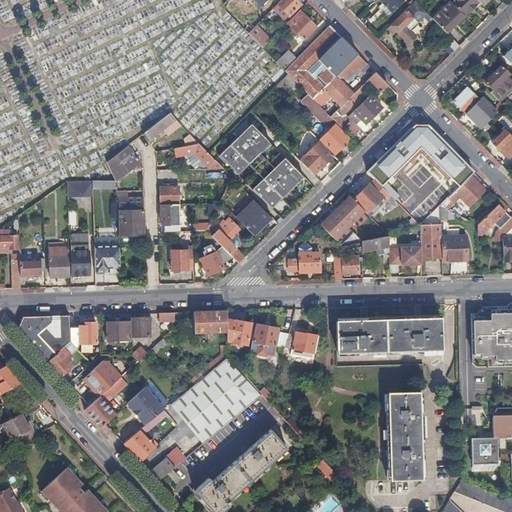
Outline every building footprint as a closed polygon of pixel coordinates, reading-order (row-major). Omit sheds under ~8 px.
[(246,0),(242,4),(248,10),(257,0),(246,0)] [(257,0),(248,10),(253,16),(268,0),(257,0)] [(301,4),(297,0),(282,0),(274,8),(286,20),(301,4)] [(405,0),(379,0),(382,3),(392,13),(405,0)] [(467,14),(479,2),(477,0),(456,0),(455,1),(467,14)] [(432,18),(416,1),(388,28),(394,34),(396,31),(409,45),(416,37),(410,31),(424,17),(428,21),(432,18)] [(465,16),(451,2),(433,19),(447,34),(465,16)] [(392,13),(382,3),(378,7),(388,17),(392,13)] [(317,28),(301,10),(288,22),(305,40),(317,28)] [(245,30),(249,33),(253,30),(253,29),(251,27),(250,25),(245,30)] [(253,30),(249,33),(263,48),(271,40),(257,26),(253,29),(253,30)] [(359,69),(361,70),(368,64),(346,42),(330,26),(297,58),(285,71),(289,74),(298,84),(308,94),(321,107),(332,96),(342,106),(331,117),(333,120),(336,123),(344,116),(375,85),(378,89),(382,92),(389,86),(376,72),(354,94),(337,76),(340,72),(348,80),(359,69)] [(445,41),(455,52),(460,46),(450,37),(445,41)] [(290,51),(277,63),(285,71),(297,58),(290,51)] [(493,90),(491,92),(499,101),(511,88),(511,80),(507,76),(509,74),(501,66),(484,82),(493,90)] [(298,84),(289,74),(282,81),(292,91),(298,84)] [(466,114),(479,100),(467,88),(453,102),(466,114)] [(321,107),(308,94),(301,101),(312,112),(313,111),(324,123),(327,120),(330,123),(333,120),(331,117),(321,107)] [(382,108),(371,96),(354,112),(366,124),(382,108)] [(498,112),(482,97),(479,100),(466,114),(481,129),(498,112)] [(175,120),(170,114),(144,133),(151,144),(154,141),(152,138),(166,127),(174,122),(176,125),(179,122),(176,120),(175,120)] [(350,122),(344,116),(336,123),(342,129),(350,122)] [(359,131),(350,122),(342,129),(351,138),(359,131)] [(272,209),(304,178),(285,158),(274,169),(260,154),(271,144),(252,124),(220,156),(239,176),(250,165),(263,179),(253,189),(272,209)] [(335,125),(321,139),(336,154),(350,140),(335,125)] [(392,196),(396,200),(399,197),(385,182),(421,147),(459,186),(470,176),(474,172),(427,125),(415,125),(392,147),(367,172),(375,179),(392,196)] [(511,137),(505,130),(492,143),(499,149),(502,147),(503,149),(502,151),(508,157),(511,153),(511,137)] [(191,135),(185,139),(186,146),(199,143),(191,135)] [(334,156),(317,138),(310,144),(314,148),(301,161),(314,175),(334,156)] [(199,143),(186,146),(182,147),(175,149),(177,157),(185,155),(197,168),(201,165),(202,166),(206,168),(208,167),(209,166),(211,168),(212,167),(214,169),(216,169),(224,169),(209,153),(204,148),(199,143)] [(108,161),(117,181),(141,162),(128,146),(108,161)] [(163,159),(171,157),(169,149),(162,151),(163,159)] [(216,178),(216,169),(214,169),(205,170),(205,178),(216,178)] [(233,178),(224,169),(220,173),(229,184),(233,178)] [(470,176),(459,186),(448,198),(453,203),(459,197),(469,206),(481,194),(475,187),(478,184),(470,176)] [(368,213),(371,216),(392,196),(375,179),(370,185),(369,184),(353,200),(365,211),(367,213),(368,213)] [(93,181),(68,182),(68,197),(94,197),(93,189),(93,181)] [(102,181),(93,181),(93,189),(103,189),(102,181)] [(161,188),(161,205),(181,205),(180,188),(161,188)] [(129,191),(118,191),(120,210),(120,236),(131,236),(131,234),(135,233),(135,236),(145,236),(144,198),(129,198),(129,191)] [(348,227),(365,211),(353,200),(349,196),(320,224),(341,245),(353,243),(362,241),(348,227)] [(254,236),(272,218),(255,200),(236,218),(254,236)] [(509,208),(502,201),(478,225),(478,235),(482,234),(494,223),(500,229),(497,232),(503,238),(511,228),(511,217),(506,211),(509,208)] [(209,215),(214,215),(219,204),(209,205),(209,215)] [(181,205),(161,205),(161,217),(161,223),(165,227),(181,226),(181,205)] [(76,227),(77,210),(68,209),(67,226),(76,227)] [(239,264),(245,258),(245,257),(236,249),(229,241),(233,235),(240,230),(230,219),(212,237),(222,247),(233,258),(239,264)] [(440,225),(421,225),(421,247),(421,259),(441,258),(441,237),(440,225)] [(511,228),(503,238),(503,241),(504,262),(511,261),(511,228)] [(0,230),(0,252),(10,253),(10,250),(18,249),(17,236),(10,236),(10,230),(0,230)] [(503,238),(497,232),(494,241),(503,241),(503,238)] [(229,241),(236,249),(240,246),(239,242),(233,235),(229,241)] [(389,246),(389,235),(362,241),(362,251),(375,249),(377,255),(384,254),(382,247),(389,246)] [(466,237),(441,237),(441,258),(442,261),(466,261),(466,237)] [(362,251),(362,241),(353,243),(353,245),(355,245),(356,252),(362,253),(362,251)] [(82,266),(90,266),(89,245),(72,245),(73,275),(83,275),(82,266)] [(95,246),(95,271),(106,271),(106,268),(110,267),(121,267),(120,245),(95,246)] [(49,247),(50,276),(70,276),(68,246),(49,247)] [(189,270),(194,270),(193,247),(185,247),(185,250),(172,251),(173,270),(188,270),(189,270)] [(222,265),(233,258),(222,247),(216,253),(201,259),(207,276),(223,269),(222,265)] [(421,259),(421,247),(401,248),(401,249),(389,249),(390,264),(402,263),(402,264),(422,264),(421,259)] [(311,269),(312,271),(320,271),(320,253),(299,253),(300,270),(311,269)] [(12,254),(13,289),(21,289),(21,277),(20,260),(20,254),(12,254)] [(350,259),(342,259),(342,274),(359,273),(358,255),(350,256),(350,259)] [(20,260),(21,277),(28,277),(33,277),(41,277),(41,271),(45,270),(45,259),(20,260)] [(511,301),(508,306),(509,312),(501,313),(501,309),(497,306),(485,306),(479,313),(473,313),(474,363),(478,366),(511,365),(511,301)] [(209,311),(194,312),(194,332),(227,331),(227,319),(227,311),(209,311)] [(191,313),(150,351),(153,354),(154,353),(155,353),(167,343),(167,341),(186,323),(187,324),(192,319),(191,313)] [(175,313),(160,313),(160,321),(175,321),(175,313)] [(18,329),(49,362),(70,342),(70,328),(69,316),(60,316),(61,338),(56,338),(55,338),(56,353),(42,338),(44,336),(40,332),(46,327),(51,322),(46,316),(41,316),(24,317),(18,329)] [(131,318),(132,337),(151,337),(151,320),(152,320),(152,317),(131,318)] [(227,319),(227,331),(227,335),(232,336),(232,341),(247,344),(252,323),(236,320),(235,321),(227,319)] [(441,319),(337,322),(337,351),(443,349),(441,319)] [(70,342),(72,344),(96,343),(96,322),(85,322),(85,325),(78,326),(78,327),(70,328),(70,342)] [(108,340),(129,339),(129,322),(107,322),(108,340)] [(279,328),(256,324),(251,351),(258,352),(259,354),(265,355),(266,354),(274,355),(276,345),(285,347),(289,334),(278,332),(279,328)] [(55,338),(46,327),(40,332),(44,336),(42,338),(56,353),(55,338)] [(295,331),(295,335),(292,348),(291,354),(313,359),(318,336),(295,331)] [(295,335),(289,334),(285,347),(292,348),(295,335)] [(58,371),(62,376),(73,365),(68,359),(71,356),(67,351),(68,350),(72,354),(78,349),(72,344),(70,342),(49,362),(58,371)] [(191,379),(195,384),(228,357),(228,345),(222,345),(222,353),(204,368),(191,379)] [(140,347),(132,355),(138,361),(147,353),(140,347)] [(182,395),(170,405),(202,444),(262,394),(259,391),(247,378),(245,377),(228,357),(195,384),(188,390),(182,395)] [(96,386),(103,394),(120,378),(122,377),(104,359),(92,370),(93,372),(86,379),(94,388),(96,386)] [(0,393),(1,395),(21,384),(11,373),(5,367),(3,368),(0,369),(0,377),(3,382),(1,383),(0,383),(0,393)] [(103,394),(89,406),(85,410),(94,420),(101,428),(116,414),(106,403),(109,399),(107,397),(123,382),(120,378),(103,394)] [(177,389),(182,395),(188,390),(182,384),(177,389)] [(127,404),(146,425),(164,410),(165,409),(146,387),(141,391),(127,404)] [(259,391),(262,394),(269,402),(271,395),(264,387),(259,391)] [(392,480),(422,479),(419,391),(389,392),(392,480)] [(23,413),(39,404),(34,398),(19,405),(23,413)] [(507,434),(511,434),(511,407),(498,407),(494,418),(494,438),(482,438),(472,438),(472,464),(483,464),(483,466),(501,466),(501,464),(501,461),(499,461),(498,438),(507,437),(507,434)] [(146,425),(124,444),(140,461),(158,444),(156,441),(153,444),(145,434),(168,414),(164,410),(146,425)] [(18,446),(37,436),(33,428),(31,430),(27,423),(22,414),(3,424),(11,440),(14,439),(18,446)] [(293,417),(287,422),(298,434),(300,424),(293,417)] [(166,449),(181,432),(175,426),(159,442),(166,449)] [(213,511),(222,511),(232,503),(229,500),(287,448),(271,429),(212,482),(209,478),(195,491),(213,511)] [(166,455),(167,457),(175,466),(181,462),(172,451),(166,455)] [(0,472),(11,466),(5,455),(0,457),(0,472)] [(167,457),(150,472),(158,480),(166,474),(173,468),(175,466),(167,457)] [(331,469),(323,460),(317,465),(326,474),(331,469)] [(89,498),(84,493),(79,487),(81,485),(66,468),(41,491),(60,511),(106,511),(91,496),(89,498)] [(173,468),(166,474),(175,483),(181,478),(173,468)] [(511,511),(511,500),(475,485),(462,480),(455,492),(504,511),(511,511)] [(0,511),(21,511),(9,490),(0,494),(0,511)] [(462,511),(450,500),(442,511),(462,511)]
